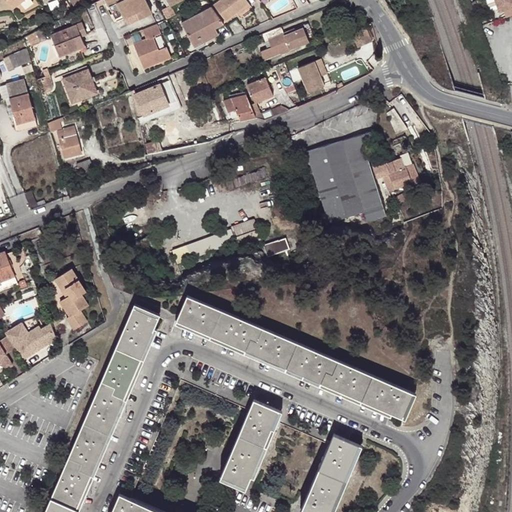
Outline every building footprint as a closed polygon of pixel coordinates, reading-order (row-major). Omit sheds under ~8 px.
[(13,9),(25,0),(11,6),(13,9)] [(98,0),(99,4),(107,1),(115,18),(123,15),(136,9),(137,12),(140,18),(152,13),(146,0),(98,0)] [(247,0),(219,0),(212,6),(224,22),(237,13),(250,3),(247,0)] [(511,0),(493,0),(498,12),(502,10),(511,6),(511,0)] [(252,6),(250,3),(237,13),(239,15),(252,6)] [(216,29),(225,23),(224,22),(212,6),(181,23),(192,42),(204,36),(207,40),(219,34),(216,29)] [(511,14),(511,6),(502,10),(505,17),(511,14)] [(136,9),(123,15),(124,18),(137,12),(136,9)] [(83,21),(77,24),(81,35),(88,33),(83,21)] [(158,23),(143,29),(146,37),(134,42),(144,68),(172,58),(167,46),(159,49),(154,36),(162,33),(158,23)] [(81,35),(77,24),(51,34),(60,56),(86,45),(81,35)] [(280,26),(263,33),(266,41),(269,40),(271,46),(268,48),(261,51),(264,60),(280,53),(290,49),(301,44),(300,40),(308,37),(304,26),(296,29),(295,27),(284,32),(282,26),(280,26)] [(367,28),(353,34),(358,45),(372,40),(367,28)] [(135,40),(145,36),(142,30),(132,34),(135,40)] [(38,34),(29,38),(32,45),(41,41),(38,34)] [(195,47),(207,40),(204,36),(192,42),(195,47)] [(47,42),(32,47),(38,66),(53,61),(47,42)] [(31,61),(28,47),(3,58),(7,65),(12,62),(15,68),(22,65),(20,60),(24,57),(27,63),(31,61)] [(314,61),(299,67),(309,91),(325,85),(314,61)] [(87,65),(62,74),(73,102),(97,93),(87,65)] [(53,84),(50,74),(41,78),(45,92),(50,90),(52,87),(53,84)] [(177,101),(138,117),(140,125),(147,123),(183,107),(169,75),(166,76),(177,101)] [(139,87),(131,91),(138,117),(177,101),(166,76),(139,87)] [(267,76),(248,84),(256,102),(275,95),(267,76)] [(22,78),(0,83),(3,96),(25,90),(22,78)] [(29,92),(10,97),(17,124),(36,118),(29,92)] [(240,120),(256,117),(246,93),(232,97),(224,100),(229,112),(236,109),(240,120)] [(271,108),(274,116),(275,115),(290,109),(281,104),(271,108)] [(64,121),(63,117),(48,122),(51,131),(62,128),(60,122),(64,121)] [(64,130),(58,132),(65,158),(82,154),(74,126),(64,129),(64,130)] [(371,131),(307,151),(329,223),(347,218),(350,227),(386,216),(378,189),(368,159),(371,131)] [(148,154),(163,151),(161,147),(158,138),(154,140),(152,140),(153,142),(145,145),(148,154)] [(173,149),(191,145),(190,141),(161,147),(163,151),(173,149)] [(374,167),(377,178),(382,176),(388,191),(412,183),(409,176),(416,174),(413,164),(405,167),(401,157),(374,167)] [(90,158),(78,163),(82,174),(94,169),(90,158)] [(226,178),(224,179),(230,195),(276,179),(270,163),(231,177),(229,170),(224,172),(226,178)] [(409,176),(412,183),(419,180),(416,174),(409,176)] [(69,195),(70,198),(79,194),(76,186),(67,189),(69,195)] [(415,188),(404,193),(406,199),(417,195),(415,188)] [(279,239),(263,245),(268,257),(289,249),(285,238),(295,234),(279,189),(262,194),(271,219),(279,239)] [(406,199),(404,193),(395,196),(398,203),(406,199)] [(136,200),(129,203),(131,208),(139,205),(136,200)] [(231,229),(234,238),(258,229),(254,219),(230,227),(231,229)] [(186,245),(190,258),(235,241),(234,238),(231,229),(210,237),(186,245)] [(238,249),(262,241),(258,229),(234,238),(235,241),(238,249)] [(147,236),(136,244),(152,267),(163,259),(147,236)] [(190,258),(186,245),(173,250),(177,263),(190,258)] [(0,281),(15,276),(22,273),(13,251),(6,254),(5,251),(0,252),(0,281)] [(75,330),(88,321),(81,310),(89,305),(82,294),(87,291),(72,268),(55,278),(62,289),(66,287),(70,295),(67,296),(60,301),(70,316),(67,317),(75,330)] [(0,291),(18,285),(15,276),(0,281),(0,291)] [(62,289),(55,278),(50,281),(57,293),(62,289)] [(413,391),(202,300),(188,294),(177,319),(194,326),(402,416),(413,391)] [(74,511),(159,317),(134,306),(44,511),(74,511)] [(15,349),(22,359),(57,337),(52,323),(43,329),(28,338),(20,325),(6,334),(8,336),(15,349)] [(23,323),(20,325),(28,338),(43,329),(41,326),(29,333),(23,323)] [(0,363),(2,363),(6,370),(13,365),(6,354),(15,349),(8,336),(0,340),(0,363)] [(255,398),(253,402),(237,439),(222,473),(247,483),(279,409),(255,398)] [(334,433),(333,436),(317,472),(302,507),(313,511),(329,511),(359,443),(334,433)] [(166,511),(120,492),(111,511),(166,511)]
